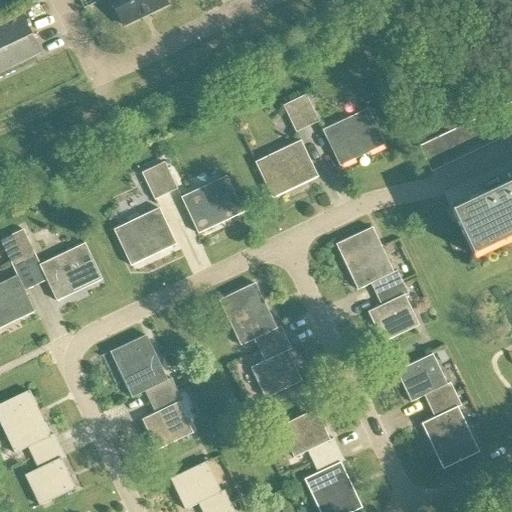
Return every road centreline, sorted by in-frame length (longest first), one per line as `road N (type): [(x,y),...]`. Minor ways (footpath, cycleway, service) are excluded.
road 1 (residential): [(138,511),(71,371),(80,339),(286,243)]
road 2 (residential): [(412,510),(286,243)]
road 3 (residential): [(261,0),(100,71),(62,0)]
road 4 (residential): [(286,243),(511,149)]
